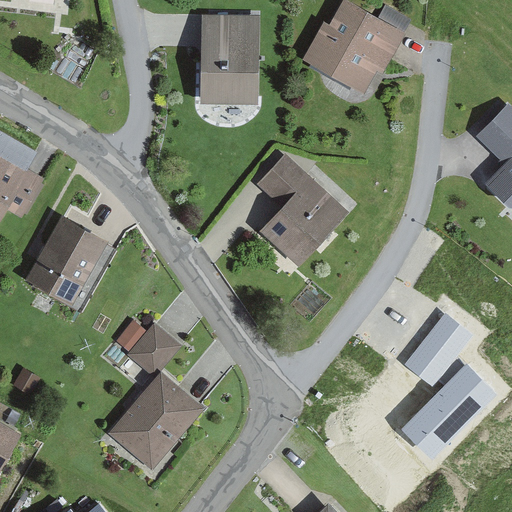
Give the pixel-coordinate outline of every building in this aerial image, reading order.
[(411,33),(356,0),(350,0),(312,63),(372,99),(411,33)] [(266,104),(265,17),(205,18),(206,105),(266,104)] [(511,101),(503,93),(480,114),(504,137),(484,156),(510,183),(511,183),(511,101)] [(239,211),(306,268),(357,208),(290,152),(239,211)] [(0,223),(25,180),(0,165),(0,223)] [(79,306),(114,241),(66,215),(31,280),(79,306)] [(156,378),(185,346),(158,322),(129,355),(156,378)] [(158,470),(208,408),(164,373),(114,435),(158,470)] [(0,477),(27,434),(0,417),(0,477)] [(348,511),(339,502),(327,511),(348,511)]
